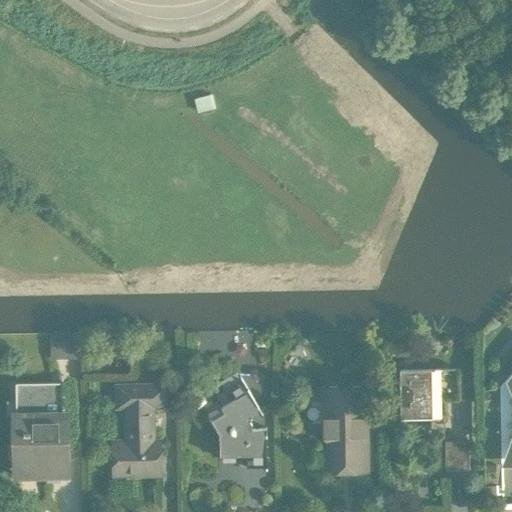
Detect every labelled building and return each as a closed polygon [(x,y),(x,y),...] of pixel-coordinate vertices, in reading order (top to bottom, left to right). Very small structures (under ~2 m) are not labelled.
[(81,335),(50,335),(51,349),(81,349),(81,335)] [(400,370),(400,400),(400,418),(432,417),(432,399),(460,399),(460,369),(400,370)] [(216,429),(218,433),(219,434),(219,438),(218,438),(218,456),(220,456),(220,455),(235,455),(238,451),(246,451),(246,467),(265,467),(266,471),(267,471),(266,427),(265,427),(265,428),(252,428),(252,424),(249,420),(261,413),(261,414),(262,413),(240,375),(239,376),(240,378),(221,389),(228,401),(220,406),(221,407),(208,414),(207,413),(206,413),(216,429)] [(113,442),(113,469),(113,474),(161,473),(160,441),(154,441),(154,408),(168,407),(167,383),(116,384),(116,408),(124,408),(125,442),(113,442)] [(326,434),(326,471),(365,470),(364,402),(366,400),(366,391),(360,386),(352,386),(350,388),(339,388),(337,386),(328,386),(323,392),(323,400),(325,403),(325,421),(323,423),(323,431),(326,434)] [(62,388),(41,388),(41,400),(30,400),(26,404),(26,415),(24,415),(24,427),(12,427),(13,442),(16,442),(16,460),(28,459),(30,463),(35,465),(36,465),(41,475),(69,474),(69,458),(67,458),(66,443),(63,440),(62,388)] [(469,441),(445,441),(445,469),(469,469),(469,441)]
